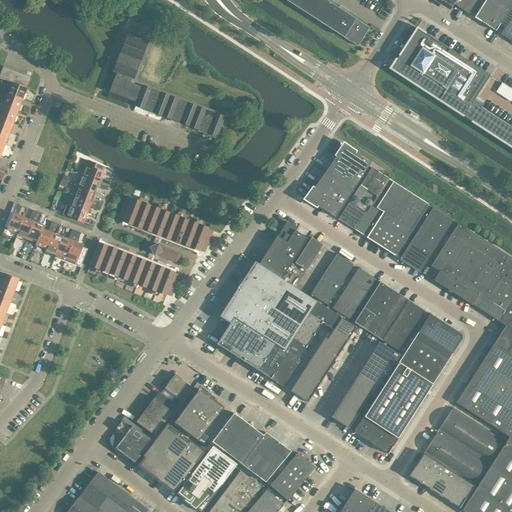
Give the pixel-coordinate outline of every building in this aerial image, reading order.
[(288,0),(355,43),(367,25),(328,0),(288,0)] [(452,0),(452,1),(466,10),(472,0),(452,0)] [(481,0),(472,14),(493,28),(510,0),(481,0)] [(511,9),(498,31),(511,40),(511,9)] [(108,89),(105,94),(126,102),(128,96),(129,97),(130,95),(135,97),(133,102),(141,105),(142,106),(150,109),(151,109),(160,113),(169,116),(178,120),(187,123),(196,127),(205,130),(206,130),(215,134),(222,114),(213,111),(204,107),(195,104),(186,100),(177,97),(176,97),(168,93),(167,93),(159,90),(158,89),(150,86),(149,86),(140,83),(140,85),(127,80),(128,76),(130,76),(136,63),(141,49),(146,36),(146,35),(152,22),(132,14),(127,28),(121,41),(121,42),(116,55),(111,69),(115,70),(108,89)] [(391,61),(388,66),(413,82),(414,81),(437,96),(436,97),(485,129),(511,146),(511,125),(479,104),(480,102),(472,96),(487,72),(427,33),(415,25),(396,53),(395,55),(393,58),(393,59),(391,61)] [(6,65),(2,76),(8,78),(12,67),(6,65)] [(12,67),(8,78),(13,80),(17,69),(12,67)] [(17,69),(13,80),(19,83),(23,72),(17,69)] [(23,72),(19,83),(25,85),(29,74),(23,72)] [(10,79),(5,91),(20,97),(25,86),(25,85),(10,79)] [(1,89),(0,91),(0,94),(3,96),(1,102),(16,108),(20,97),(5,91),(1,89)] [(1,102),(0,104),(0,114),(12,119),(16,108),(1,102)] [(0,114),(0,127),(7,131),(12,119),(0,114)] [(342,142),(325,165),(353,184),(368,159),(342,142)] [(83,162),(79,172),(107,183),(109,179),(99,175),(101,169),(100,169),(102,164),(85,157),(83,162)] [(347,198),(336,215),(353,226),(364,209),(386,175),(369,164),(347,198)] [(325,165),(304,195),(333,214),(353,184),(325,165)] [(79,172),(75,182),(77,183),(94,190),(96,184),(105,188),(107,183),(79,172)] [(364,209),(353,226),(365,234),(392,252),(393,251),(409,226),(425,202),(425,201),(391,179),(386,175),(364,209)] [(77,183),(73,193),(99,203),(101,199),(92,195),(94,190),(77,183)] [(70,203),(69,203),(86,210),(88,204),(97,208),(98,208),(99,203),(73,193),(70,203)] [(125,194),(117,216),(121,218),(130,196),(125,194)] [(121,218),(197,248),(198,247),(206,226),(206,225),(130,195),(130,196),(121,218)] [(15,201),(5,226),(16,230),(22,215),(16,212),(20,203),(15,201)] [(65,201),(61,212),(91,223),(91,224),(93,219),(84,215),(86,210),(69,203),(70,203),(65,201)] [(409,226),(393,251),(398,255),(418,268),(450,217),(431,204),(430,205),(425,202),(409,226)] [(16,231),(15,232),(25,236),(36,209),(31,207),(27,217),(22,215),(16,230),(16,231)] [(36,209),(25,236),(35,240),(36,238),(40,226),(41,227),(42,223),(36,220),(39,215),(40,210),(36,209)] [(35,240),(34,242),(44,246),(54,220),(50,219),(46,229),(41,227),(40,226),(36,238),(35,240)] [(257,261),(256,261),(279,275),(291,258),(305,235),(293,227),(294,225),(290,222),(285,219),(279,227),(278,227),(275,232),(275,233),(274,233),(269,242),(264,249),(263,250),(257,261)] [(44,246),(44,248),(54,252),(61,234),(55,232),(59,222),(54,220),(44,246)] [(455,220),(428,263),(439,269),(433,277),(497,318),(511,294),(511,255),(456,220),(455,220)] [(54,252),(53,255),(63,258),(65,254),(75,228),(70,226),(70,227),(68,231),(66,236),(61,234),(54,252)] [(206,226),(198,247),(202,249),(211,228),(206,226)] [(65,254),(63,258),(73,262),(78,264),(85,246),(80,244),(81,242),(75,239),(79,230),(75,228),(65,254)] [(309,234),(293,259),(304,266),(320,242),(321,241),(309,234)] [(97,239),(88,263),(164,292),(173,270),(173,269),(97,239)] [(154,241),(148,244),(151,251),(153,252),(154,252),(173,259),(177,258),(178,254),(177,250),(158,243),(158,242),(157,242),(155,241),(154,241)] [(326,264),(317,277),(334,288),(342,274),(351,261),(334,250),(334,251),(326,264)] [(253,258),(236,283),(298,323),(306,311),(312,301),(314,298),(279,275),(256,261),(253,258)] [(356,265),(331,305),(347,315),(373,276),(373,275),(357,264),(356,265)] [(424,264),(421,270),(426,274),(430,267),(424,264)] [(173,270),(164,292),(169,293),(177,272),(173,270)] [(3,272),(0,279),(0,283),(14,289),(18,277),(3,272)] [(317,277),(309,291),(325,301),(334,288),(317,277)] [(378,279),(352,319),(374,333),(378,335),(380,336),(396,347),(421,308),(422,307),(406,296),(404,295),(400,293),(378,278),(378,279)] [(0,283),(0,296),(9,300),(14,289),(0,283)] [(236,283),(217,313),(220,315),(228,320),(232,315),(245,323),(259,332),(272,341),(283,347),(291,335),(298,323),(236,283)] [(487,349),(454,399),(507,433),(460,507),(467,511),(511,511),(511,294),(497,318),(504,322),(492,340),(487,349)] [(0,296),(0,309),(5,311),(9,300),(0,296)] [(312,301),(306,311),(320,319),(331,326),(332,325),(339,314),(328,307),(314,298),(312,301)] [(427,311),(416,328),(449,350),(458,337),(460,334),(458,330),(427,310),(427,311)] [(306,311),(298,323),(312,332),(320,319),(306,311)] [(339,314),(332,325),(347,335),(351,328),(354,324),(339,314)] [(228,320),(215,341),(223,346),(229,350),(245,323),(232,315),(228,320)] [(245,323),(229,350),(230,351),(242,358),(259,332),(245,323)] [(298,323),(291,335),(304,344),(312,332),(298,323)] [(331,326),(325,336),(340,345),(344,338),(347,335),(332,325),(331,326)] [(361,413),(351,428),(385,450),(395,435),(395,434),(430,380),(446,355),(449,350),(416,328),(413,334),(396,359),(362,413),(361,413)] [(259,332),(242,358),(245,360),(255,367),(272,341),(259,332)] [(322,334),(316,345),(333,356),(335,352),(340,345),(325,336),(322,334)] [(291,335),(283,347),(286,349),(296,356),(304,344),(291,335)] [(374,343),(370,349),(390,362),(397,352),(377,339),(374,343)] [(272,341),(255,367),(269,375),(286,349),(283,347),(272,341)] [(316,345),(309,355),(326,367),(329,363),(333,356),(316,345)] [(286,349),(269,375),(281,383),(298,356),(296,356),(286,349)] [(363,360),(384,373),(390,362),(370,349),(368,353),(363,360)] [(309,355),(302,366),(319,377),(320,377),(324,370),(326,367),(309,355)] [(359,367),(356,371),(377,384),(384,373),(363,360),(359,367)] [(302,366),(295,377),(313,388),(317,381),(319,377),(302,366)] [(157,388),(152,395),(170,409),(188,384),(189,384),(184,380),(184,379),(173,371),(166,381),(162,386),(173,394),(170,397),(157,388)] [(352,378),(349,382),(367,393),(370,395),(377,384),(356,371),(352,378)] [(295,377),(288,388),(305,399),(308,395),(312,389),(313,388),(295,377)] [(347,385),(343,392),(360,403),(367,393),(349,382),(347,385)] [(197,385),(172,419),(196,437),(202,430),(221,404),(209,394),(210,393),(205,388),(204,390),(197,385)] [(336,403),(353,414),(360,403),(343,392),(340,396),(336,403)] [(152,395),(134,418),(152,432),(170,409),(152,395)] [(331,411),(329,414),(339,420),(344,424),(346,425),(353,414),(336,403),(335,404),(331,411)] [(451,404),(436,427),(486,459),(501,436),(451,404)] [(230,412),(210,439),(237,459),(258,430),(231,410),(230,412)] [(122,414),(119,419),(128,426),(130,423),(149,437),(137,452),(140,454),(153,437),(132,421),(122,414)] [(140,454),(135,461),(146,470),(177,429),(165,420),(153,437),(140,454)] [(118,439),(114,445),(121,450),(131,458),(132,459),(137,452),(149,437),(130,423),(128,426),(118,439)] [(436,427),(421,450),(422,450),(432,456),(442,463),(452,469),(462,475),(472,482),(486,459),(436,427)] [(177,429),(146,470),(157,478),(188,437),(177,429)] [(258,430),(237,459),(240,461),(264,478),(289,448),(263,429),(261,432),(258,430)] [(188,437),(157,478),(174,491),(205,450),(204,450),(188,437)] [(205,450),(174,491),(199,509),(235,461),(210,442),(204,450),(205,450)] [(295,449),(268,482),(286,496),(313,464),(295,449)] [(422,450),(407,473),(417,479),(432,456),(422,450)] [(131,458),(128,461),(130,462),(129,463),(132,465),(135,461),(140,454),(137,452),(132,459),(131,458)] [(432,456),(417,479),(427,486),(442,463),(432,456)] [(442,463),(427,486),(437,492),(452,469),(442,463)] [(238,467),(204,511),(234,511),(260,483),(238,467)] [(96,469),(78,493),(99,509),(117,485),(114,483),(96,469)] [(452,469),(437,492),(447,498),(462,475),(452,469)] [(462,475),(447,498),(457,505),(472,482),(462,475)] [(78,493),(63,511),(142,511),(146,507),(133,497),(117,485),(99,509),(78,493)] [(352,486),(345,496),(365,509),(372,498),(352,486)] [(246,509),(243,511),(272,511),(282,501),(264,487),(246,509)] [(345,496),(341,503),(354,511),(363,511),(365,509),(345,496)] [(363,511),(393,511),(372,498),(365,509),(363,511)] [(354,511),(341,503),(335,511),(354,511)]
